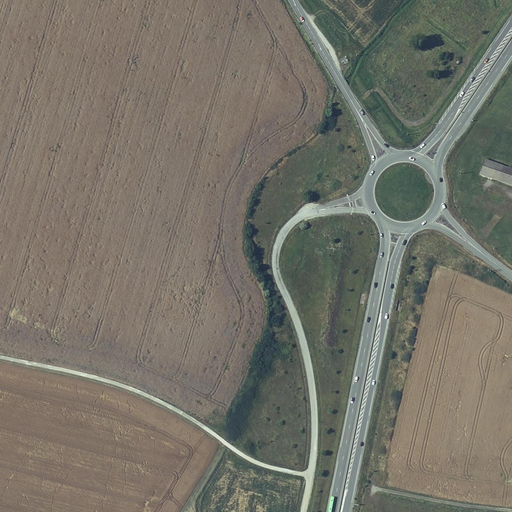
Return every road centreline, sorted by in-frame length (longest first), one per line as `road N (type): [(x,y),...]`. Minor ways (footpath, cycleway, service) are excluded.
road 1 (residential): [(311,475),(251,459),(144,391),(0,354)]
road 2 (trunk): [(382,220),(384,250),(332,511)]
road 3 (trunk): [(346,511),(395,261),(412,227)]
road 4 (residential): [(315,210),(292,221),(275,253),(311,374),(311,475)]
road 5 (trunk): [(511,22),(413,156)]
road 6 (trunk): [(436,174),(446,145),(511,47)]
road 7 (track): [(372,487),(511,510)]
road 8 (secondary): [(356,108),(292,0)]
